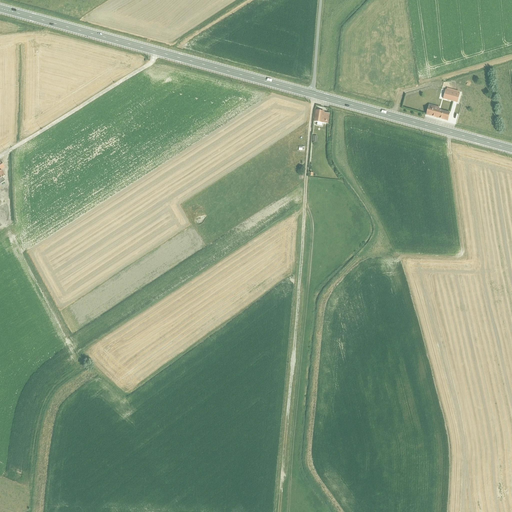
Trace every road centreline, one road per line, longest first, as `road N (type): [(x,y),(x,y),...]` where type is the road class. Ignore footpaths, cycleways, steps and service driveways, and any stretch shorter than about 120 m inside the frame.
road 1 (track): [(275,511),(313,94)]
road 2 (primary): [(0,8),(313,94)]
road 3 (primary): [(313,94),(511,149)]
